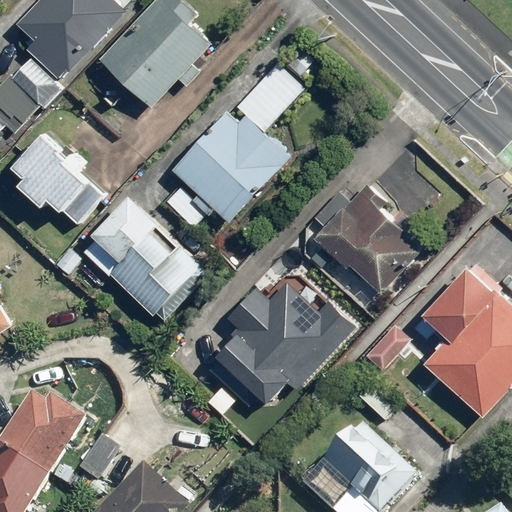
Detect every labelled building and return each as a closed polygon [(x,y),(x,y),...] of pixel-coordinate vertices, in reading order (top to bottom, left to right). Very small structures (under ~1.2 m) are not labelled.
[(43,0),(22,22),(40,40),(31,48),(61,78),(70,69),(73,72),(132,11),(120,0),(43,0)] [(187,0),(159,0),(104,57),(155,107),(182,78),(191,86),(205,71),(197,63),(217,42),(196,22),(203,15),(187,0)] [(230,110),(175,167),(202,193),(197,198),(184,185),(169,202),(196,228),(211,213),(213,215),(219,209),(233,222),(295,157),(251,114),(243,123),(230,110)] [(47,133),(18,167),(29,177),(22,185),(46,206),(52,199),(66,212),(92,182),(68,162),(71,158),(63,152),(65,149),(47,133)] [(328,228),(320,237),(387,295),(425,251),(422,248),(432,238),(404,214),(400,218),(386,206),(390,202),(367,182),(351,201),(341,192),(318,219),(328,228)] [(88,251),(166,323),(213,273),(160,225),(162,223),(133,195),(97,234),(101,238),(88,251)] [(430,362),(487,415),(511,388),(511,300),(504,292),(507,289),(476,261),(427,314),(453,337),(430,362)] [(223,358),(213,369),(252,406),(263,395),(271,403),(298,376),(305,383),(359,328),(332,301),(322,311),(291,281),(272,300),(259,288),(233,315),(243,326),(236,333),(239,336),(220,355),(223,358)] [(0,335),(15,327),(0,302),(0,335)] [(369,354),(384,370),(416,341),(400,325),(369,354)] [(365,389),(360,394),(389,422),(406,404),(366,367),(354,380),(365,389)] [(241,400),(224,386),(210,403),(226,417),(241,400)] [(0,511),(34,511),(91,418),(53,395),(49,401),(34,392),(0,448),(0,511)] [(357,430),(325,466),(354,492),(336,511),(386,511),(420,475),(366,426),(360,433),(357,430)] [(146,465),(102,511),(188,511),(192,508),(146,465)]
